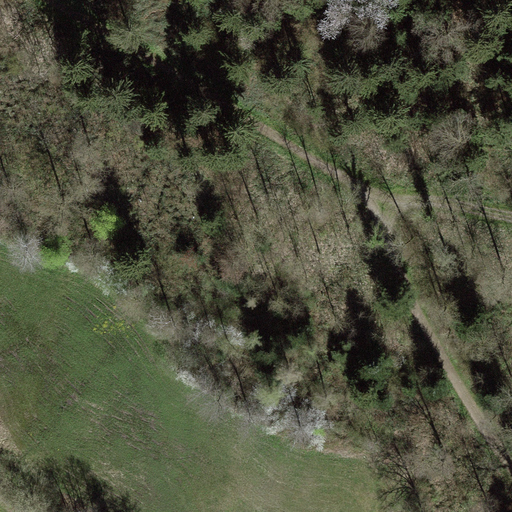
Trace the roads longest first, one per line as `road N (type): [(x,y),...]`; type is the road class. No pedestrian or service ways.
road 1 (track): [(37,0),(194,90),(378,216),(511,458)]
road 2 (track): [(378,216),(511,225)]
